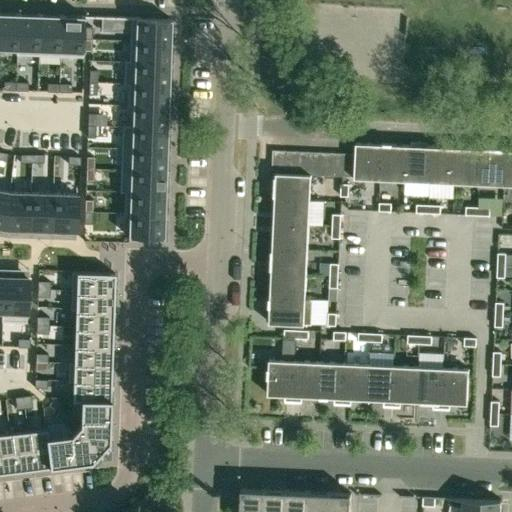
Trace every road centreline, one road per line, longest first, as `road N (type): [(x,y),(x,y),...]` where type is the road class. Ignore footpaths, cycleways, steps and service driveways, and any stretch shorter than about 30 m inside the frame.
road 1 (residential): [(0,510),(107,495),(126,483),(136,461),(139,261),(221,259)]
road 2 (residential): [(511,472),(203,456)]
road 3 (residential): [(511,134),(227,125)]
road 4 (residential): [(203,456),(221,259)]
road 5 (residential): [(221,259),(227,125)]
road 6 (residential): [(227,125),(230,0)]
